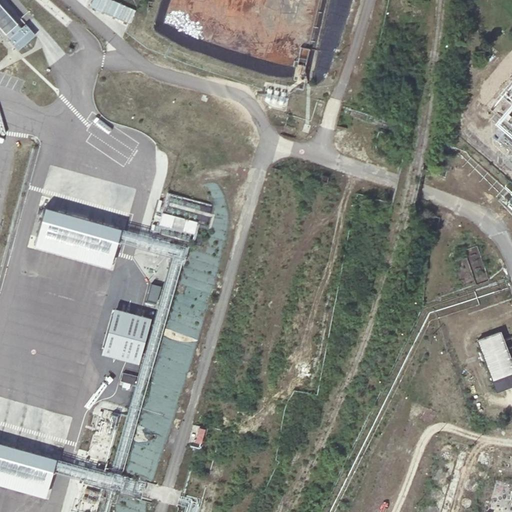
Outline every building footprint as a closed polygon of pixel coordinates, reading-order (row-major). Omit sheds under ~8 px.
[(137,10),(112,0),(93,0),(90,8),(130,25),(137,10)] [(22,29),(0,4),(0,30),(19,53),(37,38),(27,25),(22,29)] [(123,231),(48,208),(36,246),(112,270),(123,231)] [(160,286),(151,283),(145,303),(156,306),(160,286)] [(150,313),(113,303),(100,350),(137,360),(150,313)] [(511,370),(499,336),(477,345),(496,395),(511,388),(511,370)] [(128,389),(130,383),(123,381),(121,387),(128,389)] [(197,427),(196,445),(204,445),(205,428),(197,427)] [(58,460),(0,443),(0,486),(48,499),(58,460)] [(453,460),(454,458),(453,456),(453,455),(452,454),(452,453),(449,451),(447,451),(445,451),(443,451),(441,453),(440,454),(439,456),(439,457),(439,460),(441,463),(442,464),(443,464),(444,465),(446,465),(447,465),(449,465),(450,464),(452,463),(453,462),(453,461),(453,460)] [(447,484),(447,482),(447,480),(446,477),(444,476),(443,475),(442,475),(441,475),(438,474),(437,475),(436,475),(435,476),(433,477),(432,479),(432,481),(432,482),(432,485),(433,486),(434,488),(436,489),(437,489),(438,490),(441,489),(442,489),(444,488),(445,487),(446,486),(447,484)] [(474,493),(474,491),(474,489),(473,487),(472,486),(470,486),(468,486),(467,486),(466,487),(464,489),(464,491),(464,493),(465,494),(466,496),(469,496),(470,496),(471,496),(472,496),(473,494),(474,493)] [(440,500),(440,499),(440,498),(440,497),(439,496),(438,495),(437,494),(435,493),(434,493),(432,493),(430,495),(429,496),(429,497),(428,499),(428,500),(429,502),(430,504),(431,505),(434,506),(436,505),(437,505),(439,504),(440,502),(440,500)]
